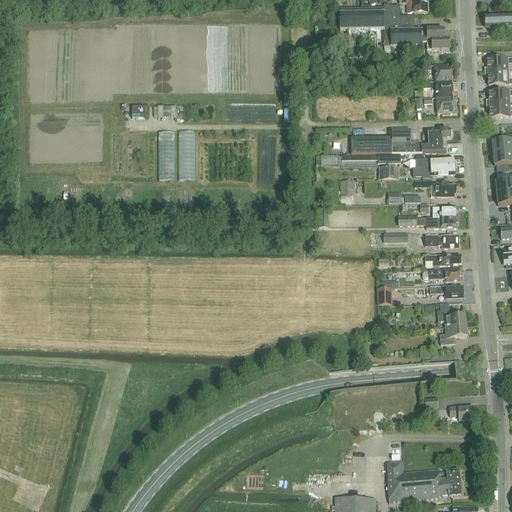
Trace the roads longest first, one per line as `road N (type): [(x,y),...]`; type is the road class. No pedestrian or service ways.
road 1 (secondary): [(131,511),(209,434),(288,395),(348,382),(511,370)]
road 2 (tertiary): [(490,341),(466,0)]
road 3 (tertiary): [(500,511),(490,341)]
